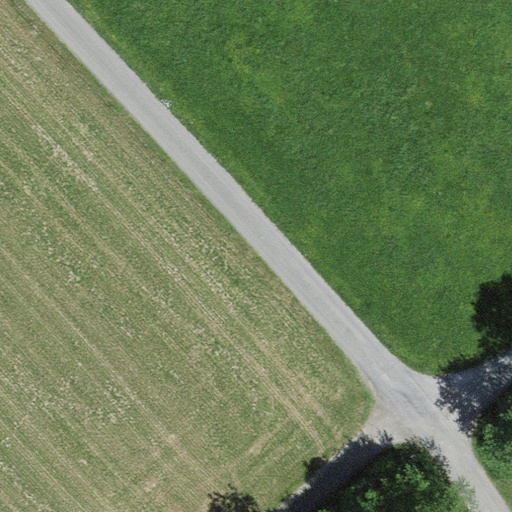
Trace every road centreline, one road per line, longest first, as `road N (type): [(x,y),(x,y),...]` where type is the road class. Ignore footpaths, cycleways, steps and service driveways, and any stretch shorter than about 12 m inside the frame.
road 1 (unclassified): [(56,0),(381,360),(491,511)]
road 2 (track): [(511,361),(422,410),(289,511)]
